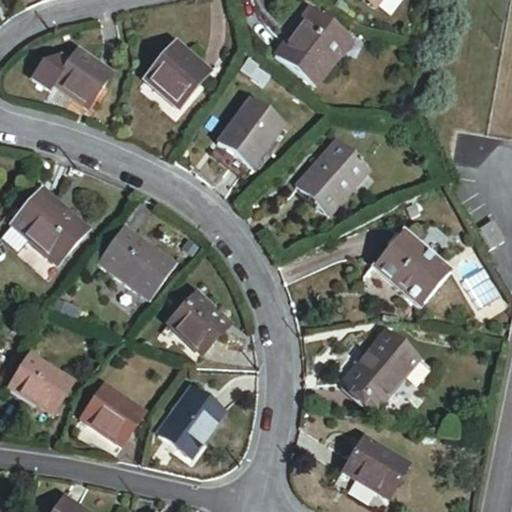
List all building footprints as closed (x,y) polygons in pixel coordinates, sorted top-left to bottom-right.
[(346,0),(370,18),(383,0),(346,0)] [(272,66),(311,95),(346,48),(307,19),(290,43),(272,66)] [(179,115),(206,84),(174,56),(166,64),(147,86),(179,115)] [(83,120),(103,85),(68,65),(61,77),(50,72),(36,81),(28,95),(45,104),(48,100),(65,109),(83,120)] [(246,178),(277,136),(245,112),(214,154),(228,164),(246,178)] [(309,210),(325,225),(364,184),(333,155),(294,196),(309,210)] [(57,273),(85,242),(63,223),(40,203),(13,235),(29,249),(57,273)] [(485,255),(498,248),(487,227),(474,234),(485,255)] [(29,249),(13,235),(2,248),(18,262),(29,249)] [(152,305),(175,269),(152,255),(122,236),(100,272),(152,305)] [(418,316),(448,280),(399,239),(369,274),(380,284),(418,316)] [(59,309),(55,320),(66,325),(70,314),(59,309)] [(168,338),(202,366),(226,336),(217,329),(206,320),(193,309),(168,338)] [(211,315),(206,320),(217,329),(221,324),(215,319),(211,315)] [(365,407),(402,362),(371,337),(334,382),(349,394),(365,407)] [(52,425),(71,398),(29,369),(10,396),(30,410),(52,425)] [(119,458),(140,427),(101,400),(80,430),(99,444),(119,458)] [(205,447),(219,427),(185,403),(156,445),(189,468),(205,447)] [(337,478),(381,507),(403,473),(359,445),(348,462),(337,478)]
